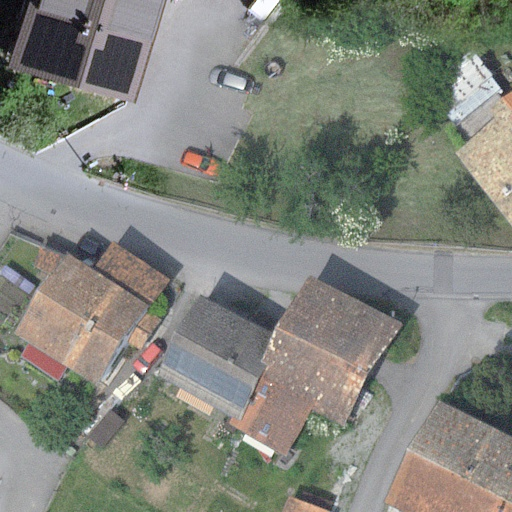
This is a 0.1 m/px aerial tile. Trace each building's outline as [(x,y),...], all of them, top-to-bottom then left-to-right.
[(128,0),(0,0),(0,62),(105,90),(128,0)] [(511,103),(504,93),(446,135),(511,226),(511,103)] [(60,253),(11,333),(94,384),(165,277),(107,242),(87,270),(60,253)] [(396,325),(308,275),(272,339),(254,371),(310,402),(342,420),(396,325)] [(254,371),(272,339),(199,296),(151,375),(233,417),(226,423),(286,457),(310,402),(254,371)] [(511,442),(433,400),(377,502),(394,511),(475,511),(511,444),(511,442)] [(491,511),(511,511),(511,474),(491,511)] [(332,511),(287,497),(282,511),(332,511)]
